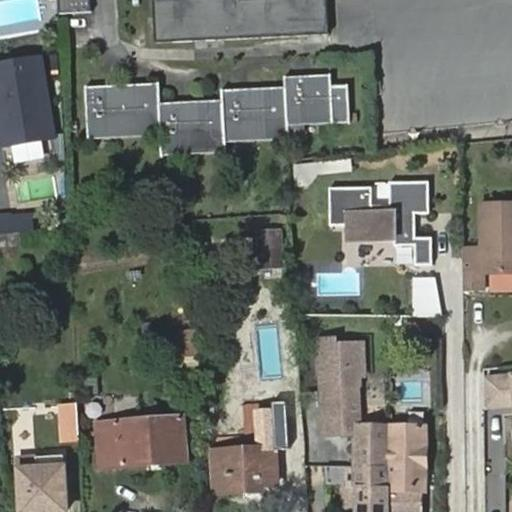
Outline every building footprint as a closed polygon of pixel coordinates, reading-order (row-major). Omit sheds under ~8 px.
[(38,1),(26,0),(8,0),(7,17),(36,20),(38,1)] [(91,0),(58,0),(59,15),(92,13),(91,0)] [(153,0),(156,44),(331,35),(328,0),(153,0)] [(0,66),(0,122),(3,140),(52,132),(39,59),(0,66)] [(85,86),(87,140),(161,138),(162,157),(227,155),(227,143),(289,141),(288,126),(350,124),(349,88),(330,89),(329,77),(285,79),(285,89),(224,91),(224,102),(161,104),(161,84),(85,86)] [(374,187),(332,187),(332,225),(351,225),(351,240),(396,239),(396,245),(417,245),(417,265),(434,264),(434,238),(418,238),(418,223),(413,223),(413,214),(432,214),(432,182),(392,182),(392,205),(374,205),(374,187)] [(465,248),(465,290),(485,290),(485,272),(511,271),(511,204),(482,205),(481,248),(465,248)] [(33,215),(12,215),(12,232),(33,232),(33,215)] [(257,230),(259,270),(285,268),(283,229),(257,230)] [(236,238),(237,252),(254,251),(252,236),(236,238)] [(412,277),(412,317),(440,317),(440,277),(412,277)] [(358,468),(392,467),(392,427),(392,425),(362,425),(359,384),(362,384),(361,376),(366,375),(364,345),(338,346),(337,341),(321,341),(326,435),(350,434),(350,435),(358,435),(358,468)] [(511,375),(485,378),(484,412),(511,409),(511,375)] [(63,441),(80,440),(77,404),(61,405),(63,441)] [(99,426),(102,467),(185,461),(182,421),(99,426)] [(420,511),(420,495),(425,494),(425,426),(392,427),(392,467),(394,467),(394,511),(420,511)] [(211,453),(213,493),(264,489),(265,485),(278,484),(275,448),(211,453)] [(19,459),(22,511),(67,511),(65,456),(19,459)] [(343,511),(394,511),(394,467),(392,467),(358,468),(358,487),(343,487),(343,511)]
